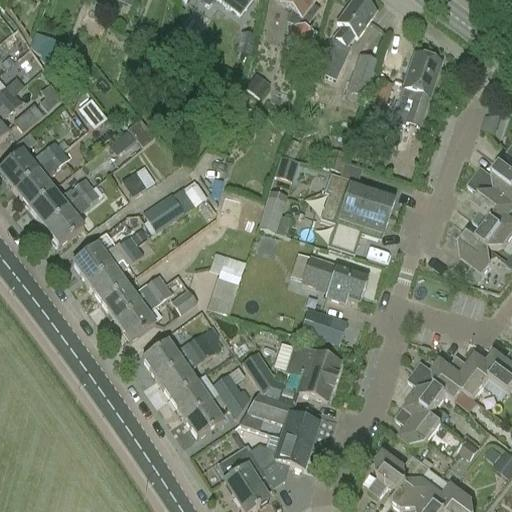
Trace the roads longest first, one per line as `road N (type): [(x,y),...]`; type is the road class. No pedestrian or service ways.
road 1 (secondary): [(181,511),(0,264)]
road 2 (residential): [(400,313),(390,309),(455,146),(511,68)]
road 3 (residential): [(324,511),(342,450),(365,426),(400,313)]
road 4 (residential): [(400,313),(486,336),(511,307)]
